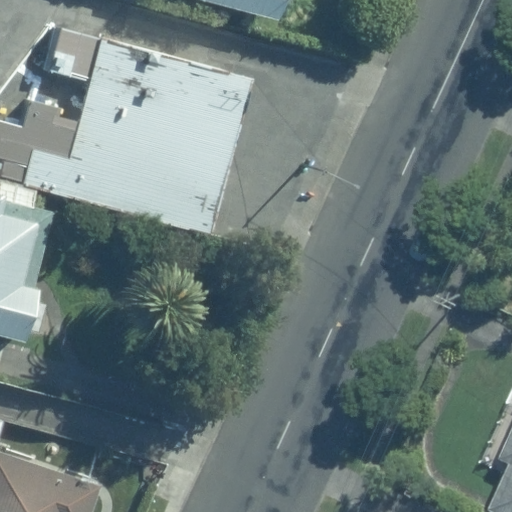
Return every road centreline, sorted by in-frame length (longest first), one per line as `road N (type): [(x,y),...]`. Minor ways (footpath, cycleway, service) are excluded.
road 1 (secondary): [(484,0),(263,476)]
road 2 (residential): [(0,401),(263,476)]
